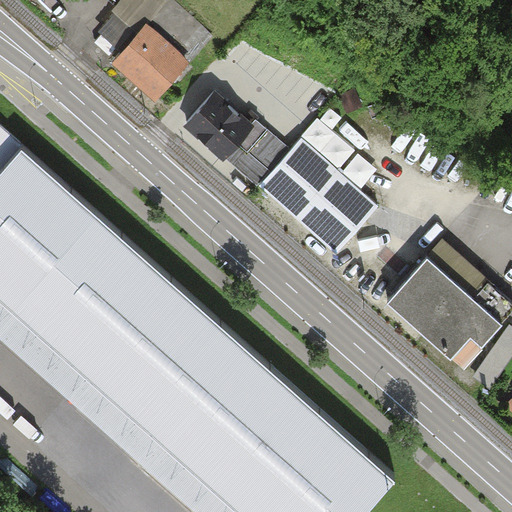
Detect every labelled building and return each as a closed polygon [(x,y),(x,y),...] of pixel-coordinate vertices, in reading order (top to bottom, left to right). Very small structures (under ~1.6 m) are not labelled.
[(160,23),(125,63),(167,99),(202,60),(160,23)] [(223,90),(192,125),(234,161),(264,126),(223,90)] [(306,137),(263,185),(343,256),(386,207),(306,137)] [(381,511),(415,474),(40,145),(0,190),(0,289),(253,511),(381,511)] [(428,253),(388,298),(462,363),(511,307),(511,300),(496,286),(482,301),(428,253)]
